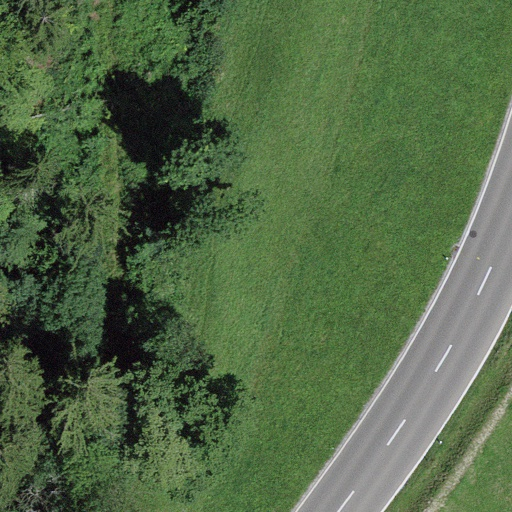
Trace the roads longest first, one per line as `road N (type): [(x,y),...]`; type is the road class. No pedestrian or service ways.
road 1 (unknown): [(143,511),(175,346),(146,0)]
road 2 (secondary): [(511,224),(450,353),(341,511)]
